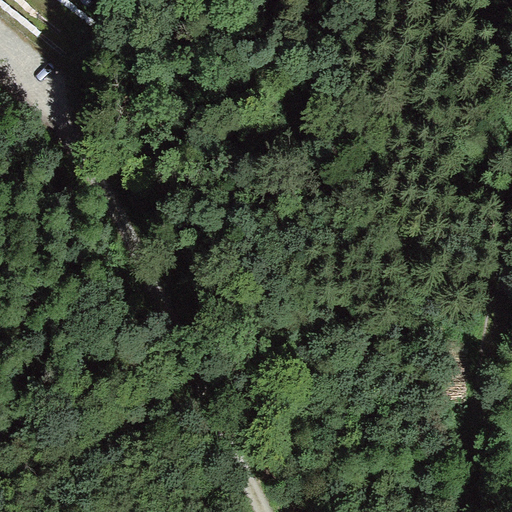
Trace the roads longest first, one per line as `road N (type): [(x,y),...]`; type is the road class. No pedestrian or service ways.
road 1 (track): [(0,51),(42,87),(206,376),(266,511)]
road 2 (track): [(469,511),(511,257)]
